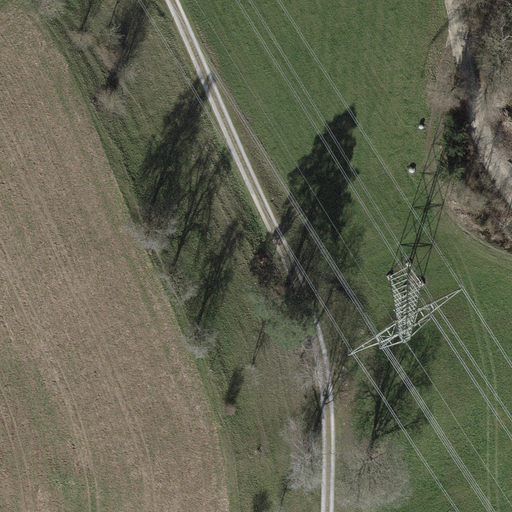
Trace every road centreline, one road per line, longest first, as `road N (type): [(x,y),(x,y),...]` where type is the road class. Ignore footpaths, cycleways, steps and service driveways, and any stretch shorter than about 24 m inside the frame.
road 1 (track): [(174,0),(294,260),(330,398),(327,511)]
road 2 (track): [(511,195),(475,113),(455,0)]
